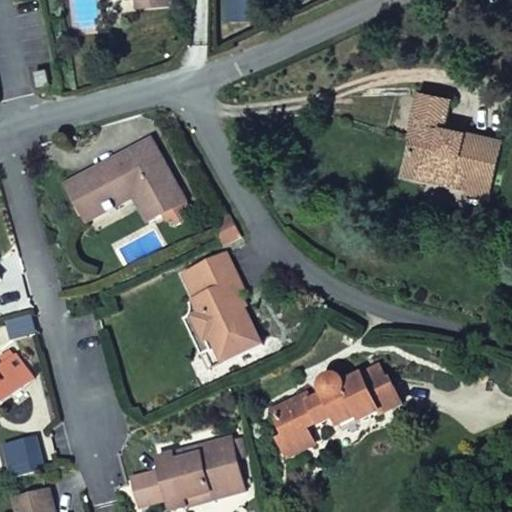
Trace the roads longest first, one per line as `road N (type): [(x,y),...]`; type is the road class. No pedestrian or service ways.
road 1 (residential): [(195,83),(251,221),(332,290),(511,343)]
road 2 (residential): [(0,137),(106,500)]
road 3 (residential): [(195,83),(377,0)]
road 4 (residential): [(38,124),(195,83)]
road 5 (residential): [(7,0),(38,124)]
